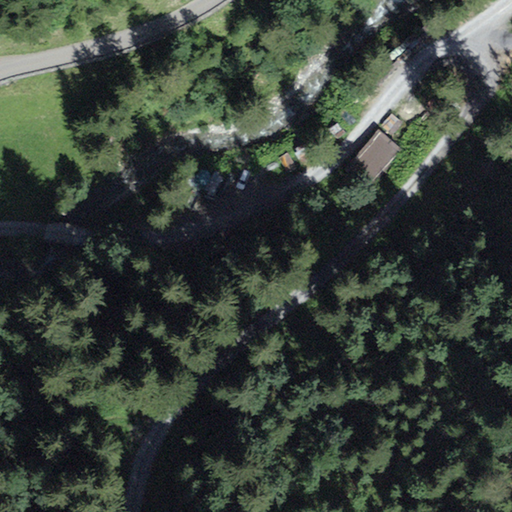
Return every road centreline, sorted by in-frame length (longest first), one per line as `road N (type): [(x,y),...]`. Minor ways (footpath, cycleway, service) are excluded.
road 1 (track): [(477,31),(478,93),(429,164),(347,256),(182,393),(143,461),(135,511)]
road 2 (track): [(477,31),(399,88),(338,157),(242,210),(180,230),(107,238),(0,233)]
road 3 (tertiary): [(0,74),(188,16),(211,0)]
